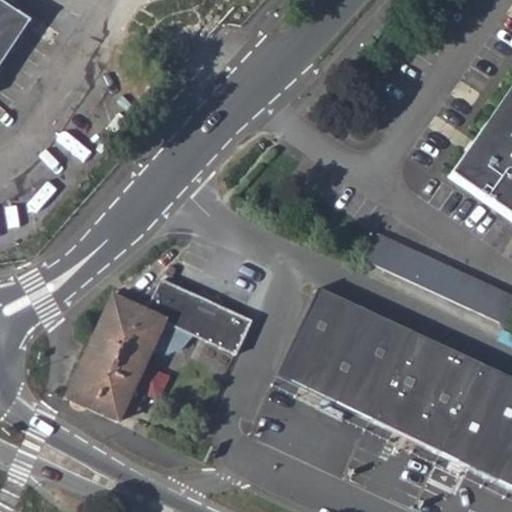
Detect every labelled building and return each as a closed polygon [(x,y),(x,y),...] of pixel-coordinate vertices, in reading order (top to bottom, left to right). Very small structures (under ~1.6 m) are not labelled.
[(0,0),(0,62),(28,22),(0,3),(0,0)] [(511,91),(450,180),(511,222),(511,221),(511,91)] [(511,321),(511,296),(377,236),(365,262),(509,327),(511,321)] [(234,356),(250,322),(159,280),(156,285),(154,284),(132,306),(191,336),(234,356)] [(316,289),(274,377),(367,421),(409,333),(316,289)] [(110,295),(64,399),(117,423),(149,351),(165,355),(180,349),(191,336),(132,306),(110,295)] [(438,454),(479,366),(409,333),(367,421),(438,454)] [(511,381),(479,366),(438,454),(511,488),(511,381)]
